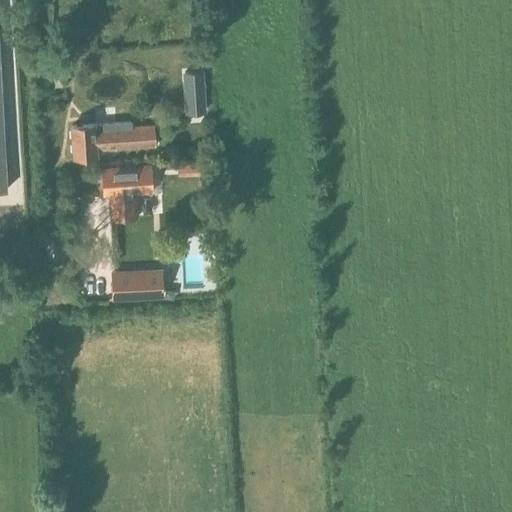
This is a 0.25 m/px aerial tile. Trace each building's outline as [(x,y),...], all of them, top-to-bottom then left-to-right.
[(40,74),(59,74),(58,40),(39,40),(40,74)] [(192,114),(210,113),(208,75),(190,75),(192,114)] [(131,127),(130,121),(71,125),(74,156),(96,155),(95,149),(156,145),(155,126),(131,127)] [(211,177),(211,163),(179,163),(179,174),(200,174),(200,177),(211,177)] [(136,216),(134,192),(143,192),(140,172),(104,174),(105,194),(110,194),(112,218),(136,216)] [(161,271),(113,273),(114,297),(162,295),(161,271)]
